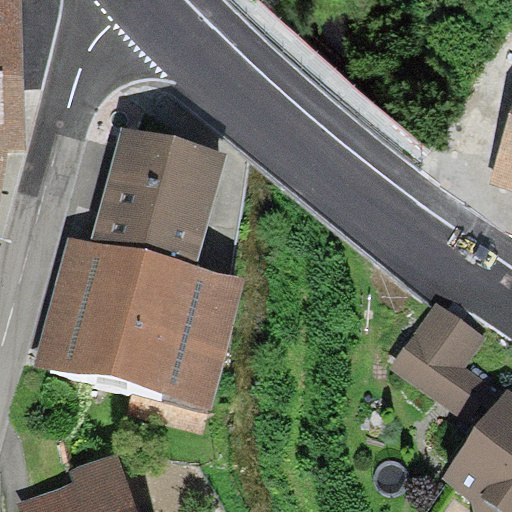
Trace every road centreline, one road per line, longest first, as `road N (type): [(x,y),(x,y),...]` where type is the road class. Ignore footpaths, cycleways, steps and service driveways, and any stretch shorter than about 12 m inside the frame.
road 1 (tertiary): [(147,0),(317,153),(511,297)]
road 2 (unclassified): [(145,0),(113,18),(79,70),(0,348)]
